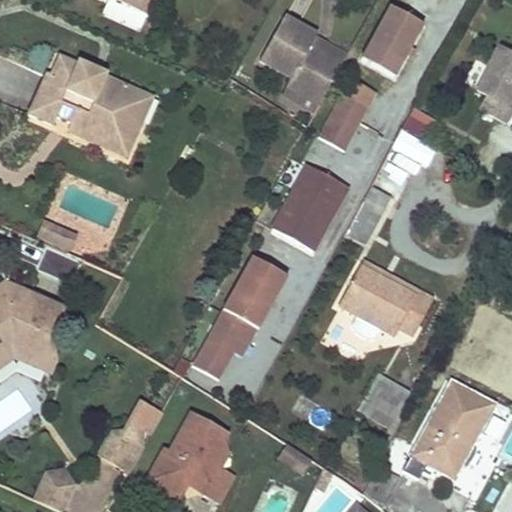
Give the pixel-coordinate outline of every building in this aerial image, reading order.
[(104,0),(148,19),(156,0),(104,0)] [(392,83),(421,31),(387,11),(358,64),(392,83)] [(286,89),(318,107),(342,64),(311,46),(317,37),(284,19),(259,62),(291,80),(286,89)] [(347,55),(317,37),(311,46),(342,64),(347,55)] [(511,100),(511,54),(502,49),(478,94),(490,100),(480,114),(505,127),(511,115),(511,111),(508,109),(511,100)] [(106,139),(128,148),(140,124),(129,119),(140,95),(102,79),(104,75),(77,62),(75,66),(57,58),(49,77),(46,75),(26,118),(49,128),(53,119),(69,127),(104,143),(106,139)] [(342,156),(373,98),(346,83),(314,141),(342,156)] [(140,124),(150,99),(140,95),(129,119),(140,124)] [(65,135),(123,161),(128,148),(106,139),(104,143),(69,127),(65,135)] [(390,160),(378,184),(404,197),(416,173),(390,160)] [(348,189),(308,167),(272,230),(312,253),(348,189)] [(364,242),(388,198),(369,188),(363,200),(344,233),(364,242)] [(44,243),(50,229),(42,225),(35,239),(44,243)] [(73,239),(50,229),(44,243),(66,253),(73,239)] [(251,261),(193,368),(218,382),(248,326),(258,331),(285,280),(251,261)] [(417,294),(362,263),(359,270),(414,301),(417,294)] [(414,301),(359,270),(338,309),(356,319),(350,329),(354,335),(365,342),(373,341),(379,332),(393,339),(397,332),(401,323),(417,332),(433,303),(417,294),(414,301)] [(0,295),(12,287),(5,284),(0,286),(0,295)] [(43,334),(56,307),(12,287),(0,295),(0,351),(6,347),(15,350),(13,354),(33,363),(39,353),(51,359),(49,338),(43,334)] [(49,338),(61,310),(56,307),(43,334),(49,338)] [(417,332),(401,323),(397,332),(412,341),(417,332)] [(6,347),(0,351),(0,368),(11,361),(45,377),(52,362),(51,359),(39,353),(33,363),(13,354),(15,350),(6,347)] [(408,392),(378,375),(358,411),(388,428),(408,392)] [(454,480),(492,406),(450,384),(412,459),(454,480)] [(334,416),(300,397),(290,415),(324,435),(334,416)] [(162,453),(144,486),(162,496),(167,488),(177,485),(184,489),(187,483),(204,491),(200,498),(199,499),(218,509),(233,481),(219,473),(209,468),(219,447),(224,437),(187,417),(167,456),(162,453)] [(127,435),(121,435),(121,446),(111,464),(131,475),(145,450),(144,431),(133,425),(127,435)] [(121,435),(115,435),(102,459),(111,464),(121,446),(121,435)] [(219,447),(209,468),(219,473),(226,460),(219,447)] [(283,448),(277,462),(304,474),(311,461),(283,448)] [(39,461),(17,465),(42,479),(41,469),(39,461)] [(3,491),(29,503),(42,479),(17,465),(3,491)] [(398,480),(376,468),(361,494),(382,511),(398,480)] [(308,511),(349,511),(361,496),(334,477),(308,511)] [(187,483),(184,489),(200,498),(204,491),(187,483)] [(167,488),(162,496),(176,504),(184,489),(177,485),(167,488)]
